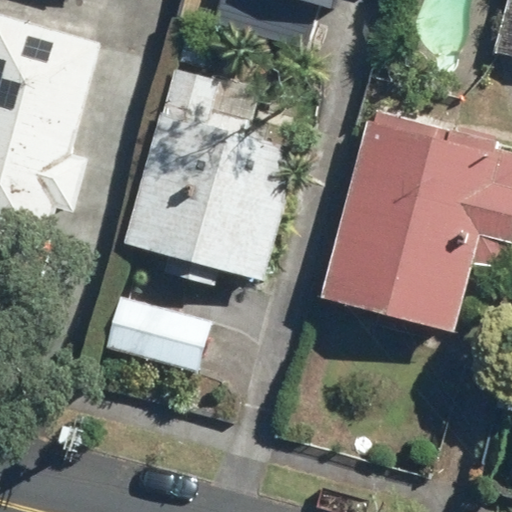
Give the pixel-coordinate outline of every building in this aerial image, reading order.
[(265,0),(285,10),(287,0),(298,0),(333,9),(335,0),(265,0)] [(511,0),(508,0),(493,58),(511,62),(511,0)] [(100,47),(0,21),(0,239),(47,252),(57,214),(72,218),(87,163),(71,159),(100,47)] [(162,122),(157,121),(123,255),(168,267),(164,280),(214,293),(218,279),(263,291),(297,157),(243,143),(256,94),(175,73),(162,122)] [(502,147),(368,113),(317,309),(451,343),(470,272),(504,280),(511,247),(511,159),(500,156),(502,147)] [(124,277),(102,351),(197,379),(219,305),(124,277)]
